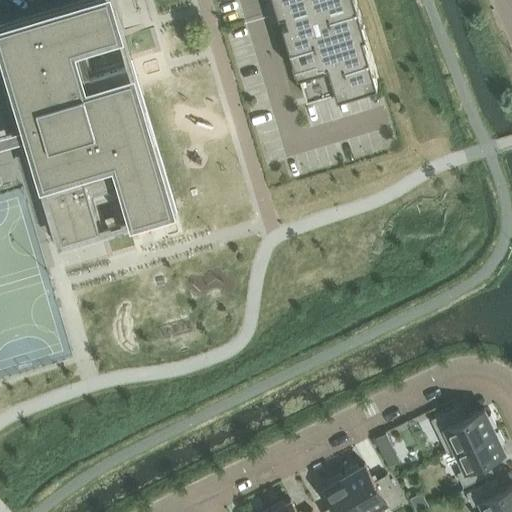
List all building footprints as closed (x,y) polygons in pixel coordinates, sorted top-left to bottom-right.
[(0,30),(28,125),(0,132),(0,144),(31,135),(62,239),(100,228),(89,191),(122,181),(133,218),(171,206),(128,61),(93,72),(84,42),(120,32),(110,0),(85,0),(0,25),(0,30)] [(275,0),(281,19),(282,19),(297,70),(299,70),(307,94),(336,85),(337,91),(346,89),(377,80),(363,32),(366,31),(356,0),(275,0)] [(490,414),(488,416),(484,408),(467,417),(461,405),(433,418),(449,450),(456,447),(494,429),(493,426),(495,425),(490,414)] [(494,429),(456,447),(466,468),(459,471),(464,483),(492,470),(486,458),(504,449),(500,442),(503,441),(498,431),(496,432),(494,429)] [(386,431),(375,437),(388,462),(399,457),(386,431)] [(348,473),(346,475),(367,511),(387,500),(391,507),(402,500),(387,474),(375,481),(365,464),(358,468),(357,465),(347,471),(348,473)] [(333,482),(326,486),(336,503),(324,510),(325,511),(367,511),(346,475),(343,477),(341,474),(331,480),(333,482)] [(511,485),(502,490),(496,478),(468,491),(474,503),(481,499),(487,511),(507,511),(511,510),(511,485)] [(422,491),(410,497),(418,511),(429,505),(422,491)] [(274,509),(271,511),(313,511),(312,510),(308,511),(298,511),(291,500),(284,504),(282,501),(273,507),(274,509)]
